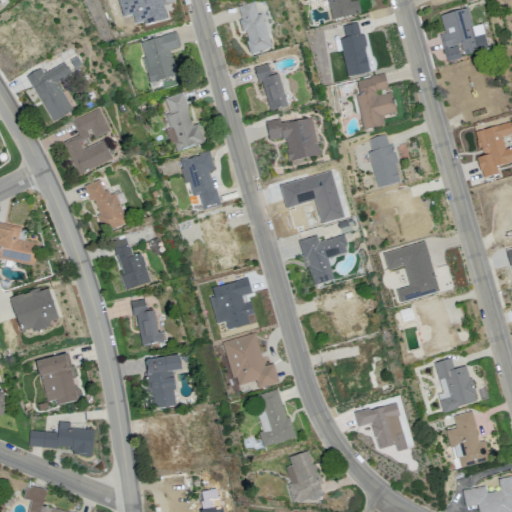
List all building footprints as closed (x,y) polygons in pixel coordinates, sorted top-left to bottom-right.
[(326,0),(332,25),(355,20),(350,0),(326,0)] [(242,8),(246,21),(243,22),(246,33),(249,32),(252,42),(250,43),(254,55),(276,49),(265,15),(262,17),(258,3),(242,8)] [(440,16),(445,34),(441,36),(450,62),(483,54),(469,8),(440,16)] [(333,36),(348,81),(374,75),(363,26),(333,36)] [(143,44),(153,84),(182,77),(175,52),(185,49),(180,33),(143,44)] [(29,78),(55,123),(76,111),(60,84),(76,75),(68,62),(48,74),(45,69),(29,78)] [(258,69),(262,84),(265,83),(273,114),(293,108),(284,76),(274,79),(271,66),(258,69)] [(358,84),(383,78),(396,115),(381,118),(383,127),(363,131),(358,84)] [(168,99),(174,115),(170,116),(175,130),(169,132),(175,147),(177,146),(180,154),(208,143),(202,126),(197,128),(190,109),(192,108),(186,92),(168,99)] [(102,108),(75,121),(82,136),(67,144),(83,176),(117,159),(107,140),(87,150),(83,143),(93,138),(90,132),(95,130),(99,139),(114,132),(102,108)] [(266,124),(270,142),(286,139),(288,151),(287,151),(289,163),(321,156),(313,119),(281,126),(280,121),(266,124)] [(479,132),(511,124),(511,128),(511,170),(482,180),(477,164),(487,161),(479,132)] [(366,141),(378,190),(402,182),(391,136),(366,141)] [(187,171),(184,171),(189,185),(193,184),(197,199),(203,197),(207,213),(226,207),(220,189),(218,190),(213,173),(218,171),(213,152),(203,155),(203,157),(191,161),(190,159),(184,161),(187,171)] [(88,188),(94,202),(97,201),(103,216),(101,217),(108,234),(132,224),(119,194),(114,196),(111,191),(108,192),(103,181),(88,188)] [(0,222),(28,229),(26,241),(38,244),(34,264),(32,266),(0,259),(0,222)] [(298,243),(313,288),(335,280),(329,260),(346,254),(344,248),(349,246),(345,235),(321,243),(318,236),(298,243)] [(115,240),(127,275),(123,276),(129,293),(155,284),(144,255),(137,258),(134,249),(131,241),(127,236),(115,240)] [(134,301),(137,316),(140,315),(146,345),(168,341),(167,331),(163,332),(159,309),(150,311),(148,298),(134,301)] [(226,343),(240,387),(259,382),(262,392),(284,385),(278,363),(270,365),(260,333),(226,343)] [(35,362),(39,376),(40,376),(47,403),(56,401),(58,406),(79,401),(81,400),(78,388),(75,388),(73,380),(76,379),(73,366),(71,366),(68,354),(35,362)] [(151,359),(153,372),(147,373),(150,391),(153,391),(156,409),(179,405),(177,390),(179,389),(176,370),(186,369),(183,354),(151,359)] [(434,362),(438,378),(442,378),(451,396),(439,401),(444,415),(481,404),(472,365),(452,369),(450,359),(434,362)] [(259,410),(266,432),(262,434),(267,448),(299,437),(293,418),(290,419),(281,390),(263,395),(267,408),(259,410)] [(353,413),(358,431),(374,426),(381,451),(396,447),(398,454),(411,451),(406,435),(403,436),(398,420),(404,418),(400,404),(375,411),(373,407),(353,413)] [(454,417),(473,413),(479,442),(485,441),(490,461),(461,469),(459,459),(465,459),(461,446),(450,449),(445,431),(456,429),(454,417)] [(29,446),(30,430),(58,433),(59,422),(70,423),(70,428),(94,431),(91,458),(73,456),(73,451),(70,451),(70,448),(58,447),(58,449),(29,446)] [(293,458),(295,467),(291,468),(296,485),(292,486),(299,506),(324,498),(323,493),(326,492),(324,483),(327,482),(321,462),(317,463),(313,451),(293,458)] [(464,491),(467,507),(479,505),(480,511),(507,511),(511,511),(511,478),(498,480),(501,491),(487,493),(485,487),(464,491)] [(30,487),(27,500),(34,501),(31,511),(72,511),(47,506),(51,490),(35,486),(34,488),(30,487)]
